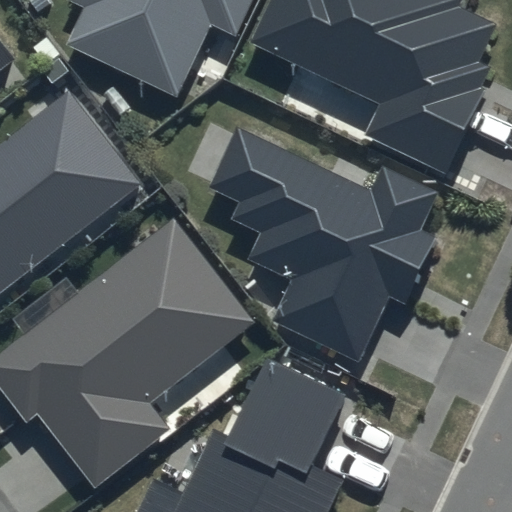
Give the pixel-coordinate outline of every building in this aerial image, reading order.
[(67,0),(83,7),(65,46),(178,98),(212,25),(237,36),(253,0),(67,0)] [(460,0),(267,0),(249,40),(382,103),(367,135),(447,173),(496,69),(479,61),(497,22),(459,4),(460,0)] [(0,42),(0,69),(13,59),(0,42)] [(68,90),(0,142),(0,293),(141,183),(68,90)] [(370,190),(237,130),(211,187),(242,200),(233,220),(262,233),(249,261),(290,279),(269,325),(359,365),(388,299),(407,308),(439,237),(422,230),(440,191),(382,165),(370,190)] [(255,322),(175,218),(0,351),(0,388),(25,421),(36,413),(94,487),(171,428),(150,402),(255,322)] [(266,357),(229,436),(214,428),(182,495),(153,481),(138,511),(328,511),(344,479),(313,465),(346,395),(266,357)]
